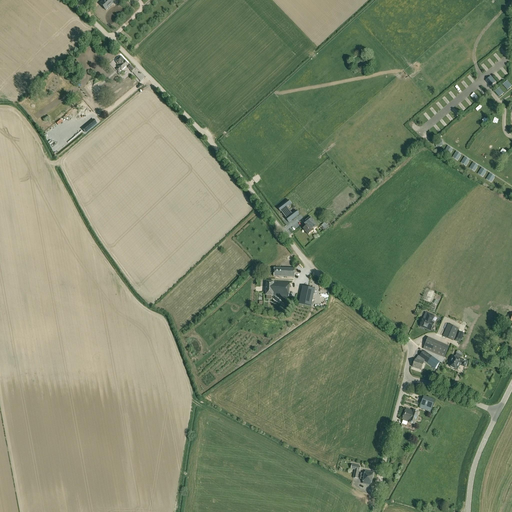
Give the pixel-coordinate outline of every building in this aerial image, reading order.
[(115,2),(112,0),(103,0),(99,4),(105,11),(115,2)] [(115,61),(119,66),(117,68),(118,68),(116,69),(118,72),(121,70),(121,71),(128,65),(121,56),(115,61)] [(502,85),(507,90),(511,86),(507,81),(502,85)] [(494,92),(499,98),(504,94),(499,88),(494,92)] [(287,208),(291,204),(288,200),(278,209),(281,213),(281,212),(287,208)] [(286,218),(286,219),(289,223),(299,215),(296,211),(292,214),(286,218)] [(309,225),(303,229),(308,235),(314,231),(312,229),(315,227),(313,224),(315,223),(310,218),(306,221),(309,225)] [(295,277),(295,269),(289,269),(289,266),(285,266),(285,268),(274,268),(274,277),(295,277)] [(288,298),(289,282),(266,281),(265,296),(288,298)] [(315,289),(303,287),(299,304),(311,306),(315,289)] [(437,301),(432,308),(439,312),(444,306),(437,301)] [(394,316),(399,320),(402,316),(397,312),(394,316)] [(425,328),(431,331),(435,323),(432,322),(435,316),(429,314),(427,318),(426,320),(424,319),(420,326),(421,327),(421,328),(424,329),(425,328)] [(449,324),(444,336),(454,341),(459,329),(449,324)] [(423,349),(444,358),(449,347),(428,338),(423,349)] [(420,357),(428,363),(432,356),(424,351),(420,357)] [(451,367),(457,370),(460,364),(462,365),(462,366),(465,367),(467,362),(455,357),(454,359),(453,359),(451,363),(452,363),(451,367)] [(415,360),(413,367),(421,370),(423,363),(415,360)] [(430,412),(435,400),(424,396),(420,408),(430,412)] [(414,412),(406,409),(403,420),(410,422),(410,423),(415,425),(416,420),(417,420),(418,417),(417,417),(419,412),(414,411),(414,412)] [(372,479),(360,477),(360,479),(362,480),(364,481),(363,484),(371,485),(372,479)]
